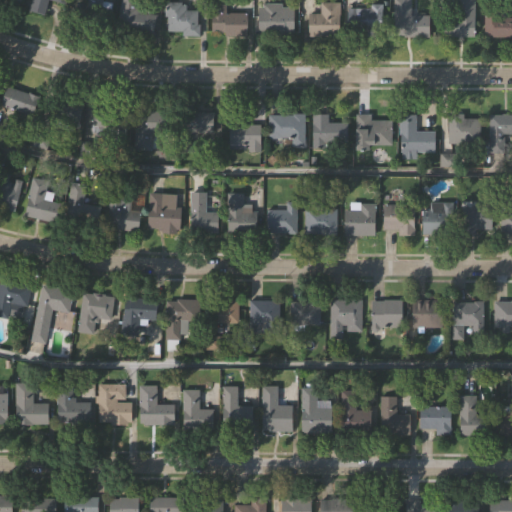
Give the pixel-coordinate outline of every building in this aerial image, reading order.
[(47,0),(45,14),(31,11),(33,0),(66,0),(66,3),(52,0),(47,0)] [(114,3),(109,28),(83,23),(87,0),(103,0),(103,1),(114,3)] [(118,31),(121,0),(138,0),(137,10),(156,12),(154,35),(118,31)] [(248,12),(248,34),(211,34),(211,0),(226,0),(226,12),(248,12)] [(474,0),(474,35),(444,35),(444,0),(474,0)] [(511,36),(484,36),(484,1),(499,1),(499,15),(511,15),(511,36)] [(198,33),(167,33),(167,2),(186,2),(186,9),(198,9),(198,33)] [(340,2),(340,36),(309,36),(309,13),(320,13),(320,2),(340,2)] [(260,35),(260,4),(294,4),(294,35),(260,35)] [(429,13),(429,35),(393,35),(393,5),(411,5),(411,13),(429,13)] [(382,7),(382,32),(348,32),(348,7),(382,7)] [(40,96),(34,116),(1,106),(6,86),(40,96)] [(80,124),(47,120),(50,100),(82,104),(80,124)] [(118,107),(118,134),(92,134),(92,107),(118,107)] [(134,148),(135,110),(175,110),(175,132),(152,132),(152,149),(134,148)] [(216,112),(214,137),(197,136),(196,151),(181,150),(184,110),(216,112)] [(347,121),(347,144),(312,144),(312,113),(328,113),(328,121),(347,121)] [(435,152),(399,152),(399,113),(416,113),(416,130),(435,130),(435,152)] [(268,137),(268,114),(304,114),(304,145),(290,145),(290,137),(268,137)] [(511,114),(511,137),(502,137),(502,147),(488,147),(488,114),(511,114)] [(390,149),(356,149),(356,115),(390,115),(390,149)] [(447,142),(447,116),(484,116),(484,142),(447,142)] [(229,148),(229,122),(260,122),(260,148),(229,148)] [(24,216),(32,177),(48,181),(45,197),(61,201),(56,223),(24,216)] [(22,190),(11,213),(0,207),(0,185),(2,181),(22,190)] [(63,221),(71,181),(86,184),(82,203),(101,206),(96,228),(63,221)] [(139,230),(107,228),(110,182),(124,183),(123,199),(141,201),(139,230)] [(191,192),(206,192),(206,212),(218,212),(218,233),(191,233),(191,192)] [(242,203),(252,203),(252,232),(227,232),(227,192),(242,192),(242,203)] [(181,194),(180,231),(148,230),(149,193),(181,194)] [(285,209),(285,201),(296,201),(296,233),(266,233),(266,209),(285,209)] [(422,234),(422,209),(430,209),(430,201),(453,201),(453,234),(422,234)] [(492,229),(468,229),(468,202),(492,202),(492,229)] [(375,203),(375,235),(345,235),(345,209),(351,209),(351,203),(375,203)] [(414,234),(384,234),(384,204),(414,204),(414,234)] [(304,208),(336,208),(336,234),(304,234),(304,208)] [(500,211),(511,211),(511,233),(500,233),(500,211)] [(31,284),(25,308),(11,304),(7,318),(0,316),(0,280),(1,276),(31,284)] [(45,343),(30,341),(41,284),(73,290),(65,329),(54,327),(57,312),(51,311),(45,343)] [(77,331),(82,293),(114,297),(111,320),(96,318),(94,334),(77,331)] [(199,320),(187,320),(187,337),(167,337),(167,298),(199,299),(199,320)] [(238,323),(216,323),(216,298),(238,298),(238,323)] [(139,320),(139,335),(122,335),(122,299),(157,299),(157,320),(139,320)] [(329,299),(361,299),(361,332),(342,332),(342,338),(329,338),(329,299)] [(279,332),(249,332),(249,300),(279,300),(279,332)] [(371,300),(402,300),(402,327),(371,327),(371,300)] [(412,300),(444,300),(444,327),(412,327),(412,300)] [(511,327),(495,327),(495,300),(511,300),(511,327)] [(319,301),(319,329),(289,329),(289,301),(319,301)] [(452,301),(482,301),(482,332),(464,332),(464,339),(452,339),(452,301)] [(15,424),(15,382),(32,382),(32,403),(48,403),(48,424),(15,424)] [(98,423),(98,383),(124,383),(124,401),(131,401),(131,423),(98,423)] [(57,384),(73,384),(73,402),(89,402),(89,422),(57,422),(57,384)] [(139,424),(139,385),(156,385),(156,403),(174,403),(174,424),(139,424)] [(221,386),(238,386),(239,406),(254,406),(254,428),(222,429),(221,386)] [(281,401),(293,400),(293,430),(264,430),(263,386),(281,386),(281,401)] [(317,387),(317,400),(331,400),(331,434),(302,434),(302,387),(317,387)] [(183,389),(198,389),(198,409),(213,409),(213,427),(183,427),(183,389)] [(356,390),(356,409),(372,409),(372,430),(340,430),(340,390),(356,390)] [(8,394),(0,394),(0,425),(8,426),(8,394)] [(459,395),(475,395),(475,415),(490,415),(490,435),(459,435),(459,395)] [(410,413),(410,434),(380,434),(380,396),(396,396),(396,413),(410,413)] [(511,435),(502,435),(502,413),(508,413),(508,396),(511,396),(511,435)] [(451,406),(451,435),(434,435),(434,429),(420,429),(420,406),(451,406)] [(0,511),(0,495),(12,495),(11,511),(0,511)] [(63,511),(63,496),(98,496),(98,511),(63,511)] [(21,511),(21,497),(55,497),(55,511),(21,511)] [(138,497),(138,511),(109,511),(109,497),(138,497)] [(149,511),(149,497),(182,497),(182,511),(149,511)] [(223,498),(222,511),(192,511),(192,498),(223,498)] [(320,511),(320,498),(354,498),(354,511),(320,511)] [(311,499),(311,511),(281,511),(281,499),(311,499)] [(438,511),(403,511),(403,499),(438,499),(438,511)] [(448,511),(448,499),(477,499),(477,511),(448,511)] [(489,511),(489,500),(511,500),(511,511),(489,511)] [(384,503),(384,511),(361,511),(361,503),(384,503)]
